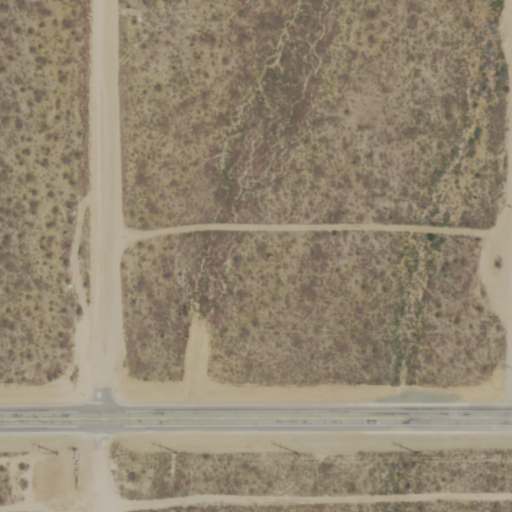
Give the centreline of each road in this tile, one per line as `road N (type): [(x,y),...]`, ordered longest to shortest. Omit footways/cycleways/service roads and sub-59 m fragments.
road 1 (trunk): [(511,417),(0,417)]
road 2 (track): [(95,417),(96,0)]
road 3 (track): [(106,507),(511,494)]
road 4 (track): [(511,232),(510,417)]
